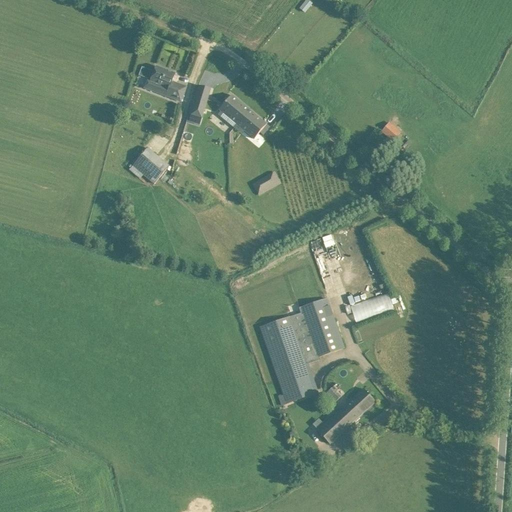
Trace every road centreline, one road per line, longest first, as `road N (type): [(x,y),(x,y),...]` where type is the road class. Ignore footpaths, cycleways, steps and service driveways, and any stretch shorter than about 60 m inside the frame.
road 1 (unclassified): [(511,289),(242,60),(149,19)]
road 2 (unclassified): [(498,511),(511,310)]
